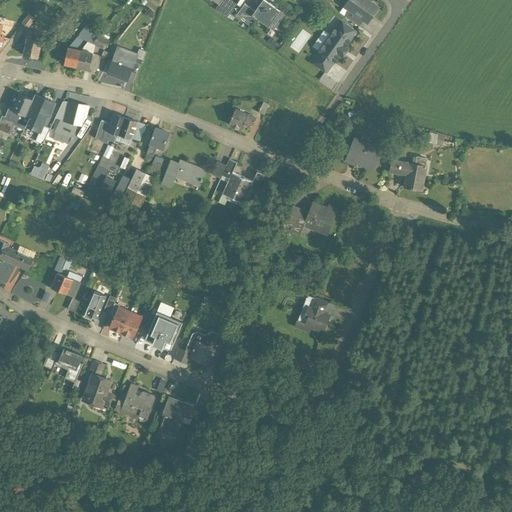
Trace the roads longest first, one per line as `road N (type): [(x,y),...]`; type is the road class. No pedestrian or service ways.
road 1 (residential): [(0,294),(34,318),(310,427)]
road 2 (residential): [(292,163),(130,101),(9,74)]
road 3 (residential): [(400,206),(310,427)]
road 4 (track): [(310,427),(428,468),(511,486)]
road 5 (residential): [(394,0),(402,5),(292,163)]
